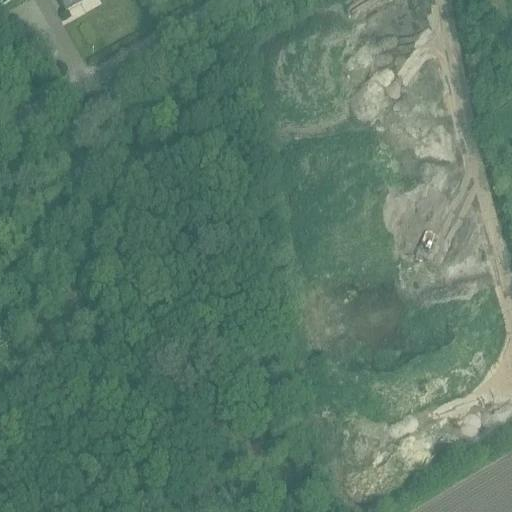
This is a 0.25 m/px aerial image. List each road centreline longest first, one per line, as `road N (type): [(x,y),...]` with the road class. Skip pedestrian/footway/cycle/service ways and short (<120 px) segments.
road 1 (unknown): [(439,0),(473,166),(511,295)]
road 2 (tertiary): [(0,143),(253,0)]
road 3 (unknown): [(511,373),(483,397),(358,448)]
